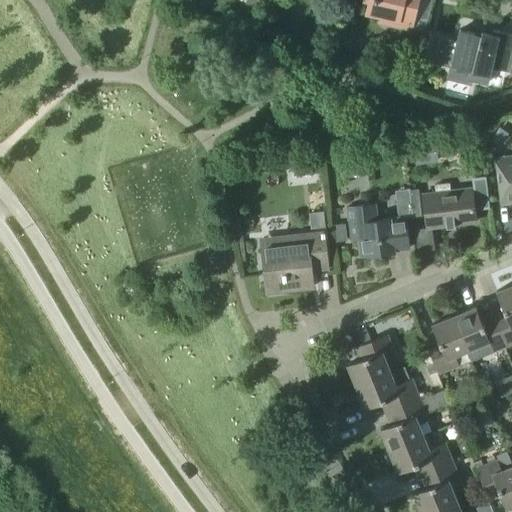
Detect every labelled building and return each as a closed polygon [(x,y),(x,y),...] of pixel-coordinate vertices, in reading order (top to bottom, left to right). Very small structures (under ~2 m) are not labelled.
[(411,29),(418,0),(369,0),(367,12),(398,20),(396,25),(411,29)] [(451,65),(472,71),(489,75),(491,67),(506,71),(511,44),(511,34),(493,29),(492,33),(482,31),(481,34),(460,29),(451,65)] [(511,161),(497,163),(502,203),(511,201),(511,161)] [(427,228),(476,222),(474,210),(490,208),(486,176),(472,178),(474,190),(472,190),(471,188),(451,191),(450,183),(435,184),(436,192),(423,194),(427,228)] [(359,239),(361,256),(395,252),(395,250),(409,248),(408,236),(406,216),(378,219),(376,203),(347,207),(351,240),(359,239)] [(336,242),(347,240),(345,223),(339,224),(334,224),(336,242)] [(310,262),(327,260),(324,232),(262,239),(263,250),(262,250),(267,292),(313,287),(310,262)] [(511,284),(497,291),(503,306),(491,311),(505,346),(511,343),(511,284)] [(505,346),(491,311),(480,316),(476,306),(454,315),(468,350),(481,345),(485,355),(505,346)] [(455,355),(468,350),(454,315),(432,324),(437,337),(426,341),(439,373),(459,365),(455,355)] [(356,386),(391,371),(386,359),(396,355),(388,334),(355,347),(360,359),(347,364),(356,386)] [(385,413),(421,398),(412,378),(396,384),(391,371),(356,386),(365,407),(380,401),(385,413)] [(389,450),(424,436),(419,423),(429,419),(421,398),(385,413),(390,424),(381,428),(389,450)] [(418,477),(453,463),(445,442),(429,449),(424,436),(389,450),(398,472),(413,465),(418,477)] [(511,465),(502,470),(497,460),(477,468),(487,492),(489,499),(490,500),(501,495),(506,508),(511,505),(511,465)] [(421,511),(427,511),(457,500),(452,487),(462,483),(453,463),(418,477),(423,489),(414,492),(421,511)] [(461,511),(457,500),(427,511),(473,511),(472,509),(464,511),(461,511)]
